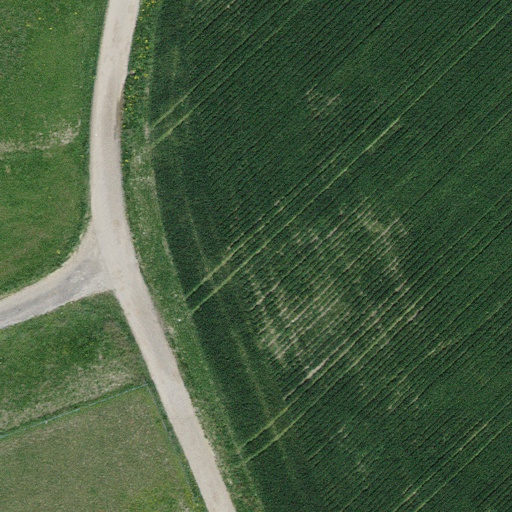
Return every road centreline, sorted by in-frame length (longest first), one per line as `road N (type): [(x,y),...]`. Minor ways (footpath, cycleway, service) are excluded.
road 1 (track): [(123,0),(106,139),(123,266)]
road 2 (track): [(123,266),(221,511)]
road 3 (track): [(0,314),(123,266)]
